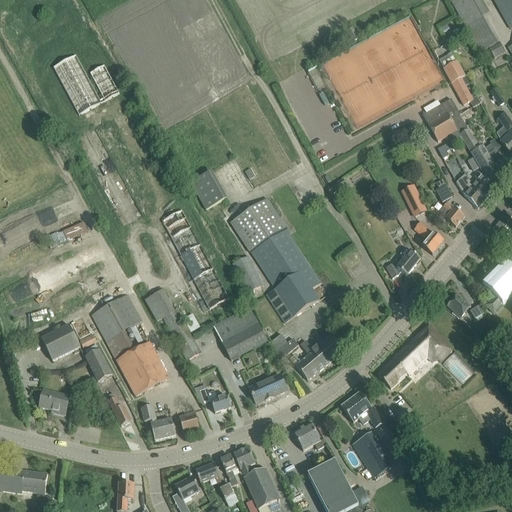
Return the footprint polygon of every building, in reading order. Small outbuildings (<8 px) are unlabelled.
[(482,0),(449,0),(465,29),(466,28),(480,54),(489,49),(495,60),(506,53),(485,16),(490,14),(482,0)] [(511,0),(494,0),(511,29),(511,28),(511,0)] [(353,43),(359,40),(353,29),(346,32),(353,43)] [(453,54),(439,61),(464,107),(470,103),(473,108),(481,104),(458,62),(453,54)] [(100,101),(87,76),(76,56),(53,68),(79,116),(102,104),(100,101)] [(120,95),(105,66),(90,74),(103,99),(100,101),(102,104),(105,102),(120,95)] [(499,107),(504,104),(496,90),(490,93),(499,107)] [(451,100),(441,106),(423,117),(428,125),(447,115),(451,122),(460,117),(460,116),(461,116),(451,100)] [(457,132),(451,122),(447,115),(428,125),(438,143),(448,138),(457,132)] [(511,125),(505,116),(498,121),(504,128),(508,135),(511,132),(511,125)] [(469,130),(468,131),(460,117),(451,122),(457,132),(460,138),(461,137),(483,175),(493,192),(511,170),(498,155),(498,154),(491,145),(485,149),(484,147),(478,150),(477,147),(478,146),(469,130)] [(511,132),(508,135),(504,128),(500,132),(497,135),(499,138),(502,142),(500,144),(503,148),(511,157),(511,132)] [(460,138),(457,132),(448,138),(451,143),(460,138)] [(449,144),(447,146),(438,150),(443,160),(449,156),(447,153),(452,150),(449,144)] [(190,184),(206,212),(228,199),(212,172),(190,184)] [(470,191),(473,186),(468,181),(466,175),(456,184),(465,196),(478,210),(484,203),(470,191)] [(493,192),(483,175),(473,186),(470,191),(484,203),(493,192)] [(343,181),(328,191),(331,197),(347,187),(343,181)] [(443,181),(437,184),(440,190),(436,192),(443,204),(453,198),(443,181)] [(414,187),(402,193),(414,218),(426,212),(414,187)] [(321,285),(289,236),(291,235),(268,199),(230,224),(249,254),(250,253),(275,291),(266,296),(285,325),(320,302),(312,290),(321,285)] [(456,229),(464,218),(465,218),(447,204),(438,215),(456,229)] [(163,221),(193,280),(210,310),(229,299),(213,269),(183,211),(163,221)] [(421,224),(415,231),(427,241),(422,248),(425,251),(433,257),(444,243),(433,234),(422,225),(421,224)] [(392,265),(386,269),(388,271),(393,280),(399,277),(398,276),(401,273),(407,277),(421,261),(413,254),(411,253),(406,249),(400,256),(405,260),(397,269),(398,270),(396,271),(392,265)] [(247,295),(263,287),(249,258),(233,266),(247,295)] [(511,263),(506,270),(505,269),(489,286),(497,295),(486,307),(494,315),(506,303),(503,300),(511,290),(511,263)] [(157,323),(163,319),(175,312),(164,291),(145,301),(157,323)] [(136,352),(126,333),(131,330),(138,344),(143,342),(136,327),(143,323),(128,296),(92,317),(106,344),(117,363),(136,352)] [(448,308),(455,314),(461,319),(470,308),(457,297),(448,308)] [(484,314),(479,307),(471,312),(476,320),(484,314)] [(232,362),(268,343),(250,309),(214,328),(232,362)] [(177,311),(175,312),(163,319),(187,362),(201,354),(177,311)] [(427,359),(432,363),(439,361),(440,362),(452,351),(431,325),(394,361),(378,377),(390,390),(407,374),(409,376),(427,359)] [(52,362),(80,348),(69,326),(41,340),(52,362)] [(284,333),(271,343),(277,354),(282,360),(299,347),(294,340),(293,341),(287,333),(284,333)] [(91,347),(97,343),(93,335),(80,342),(84,350),(91,347)] [(306,342),(301,346),(309,356),(301,362),(306,368),(309,366),(317,375),(344,352),(338,345),(331,336),(325,341),(314,350),(313,351),(306,342)] [(150,344),(136,352),(117,363),(136,398),(169,380),(150,344)] [(113,376),(100,351),(86,358),(98,384),(113,376)] [(455,354),(443,365),(462,385),(474,374),(475,375),(476,373),(455,352),(454,353),(455,354)] [(308,382),(317,375),(309,366),(306,368),(301,362),(300,363),(295,356),(291,360),(296,367),(295,367),(308,382)] [(280,376),(249,390),(256,406),(265,402),(266,403),(274,399),(273,398),(287,392),(280,376)] [(231,410),(227,400),(226,396),(217,399),(215,394),(209,396),(207,390),(200,393),(204,405),(211,403),(215,415),(231,410)] [(44,392),(42,399),(40,408),(58,413),(58,415),(65,417),(70,398),(44,392)] [(374,409),(372,410),(360,394),(341,408),(353,424),(359,420),(363,425),(370,420),(375,429),(383,423),(374,409)] [(132,423),(127,414),(124,407),(120,409),(116,400),(113,395),(106,398),(117,419),(121,428),(132,423)] [(176,437),(174,428),(172,420),(160,423),(158,423),(154,407),(142,410),(145,423),(150,422),(155,443),(176,437)] [(200,431),(197,422),(195,414),(179,418),(184,436),(200,431)] [(303,453),(315,446),(318,452),(327,446),(324,441),(321,442),(311,425),(294,435),(303,453)] [(374,479),(393,468),(372,434),(353,445),(374,479)] [(237,464),(254,501),(259,511),(280,502),(270,479),(266,470),(258,473),(253,475),(250,467),(256,465),(248,449),(233,456),(237,464)] [(220,462),(224,471),(232,488),(238,485),(232,473),(237,471),(231,457),(230,457),(228,456),(224,458),(224,460),(220,462)] [(360,511),(340,472),(336,463),(308,477),(325,511),(360,511)] [(196,471),(199,481),(201,484),(219,477),(214,464),(196,471)] [(25,473),(0,469),(0,492),(22,495),(22,493),(25,473)] [(45,498),(46,486),(48,476),(25,473),(22,493),(37,495),(36,505),(52,507),(53,499),(45,498)] [(200,492),(197,487),(193,478),(175,487),(179,495),(172,498),(179,511),(188,511),(183,501),(200,492)] [(128,511),(129,502),(134,502),(135,485),(119,485),(119,495),(117,511),(128,511)] [(220,491),(225,500),(229,508),(239,503),(230,486),(220,491)] [(259,511),(254,501),(246,504),(249,511),(259,511)]
